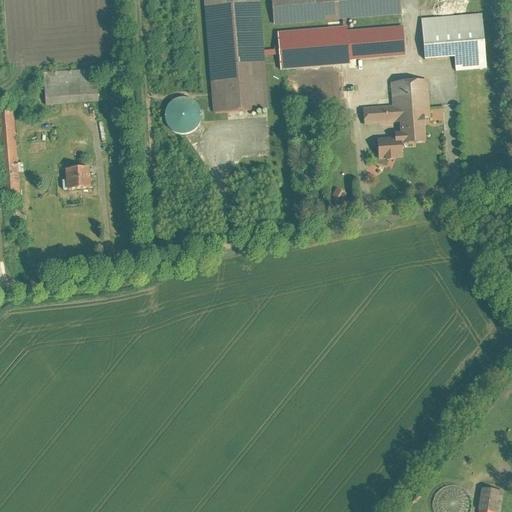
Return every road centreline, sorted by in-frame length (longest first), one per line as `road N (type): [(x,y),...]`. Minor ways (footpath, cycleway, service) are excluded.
road 1 (unclassified): [(0,290),(158,268),(511,190)]
road 2 (unknown): [(355,78),(434,72),(440,206)]
